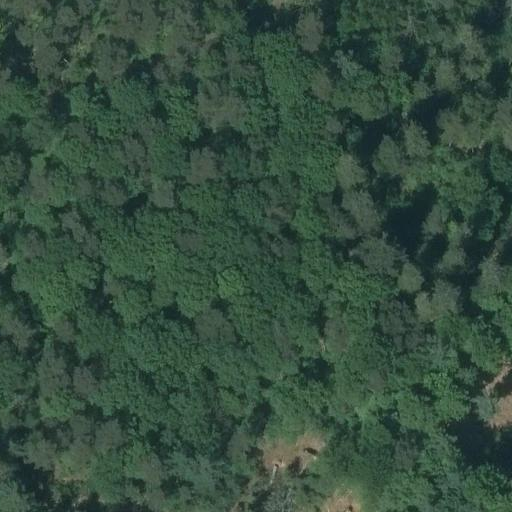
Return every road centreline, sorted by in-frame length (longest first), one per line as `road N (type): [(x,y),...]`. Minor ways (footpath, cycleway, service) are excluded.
road 1 (track): [(280,0),(239,30),(0,111)]
road 2 (track): [(366,363),(395,511)]
